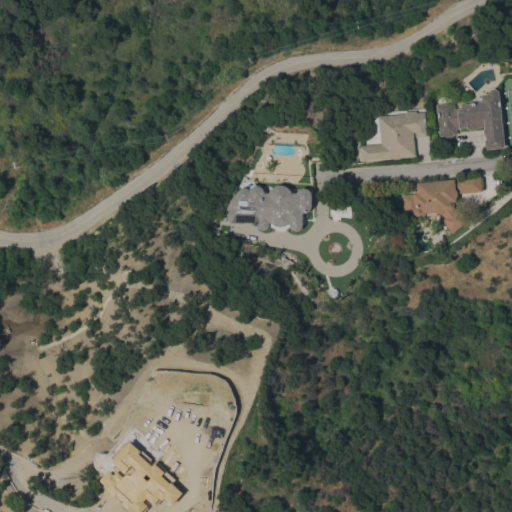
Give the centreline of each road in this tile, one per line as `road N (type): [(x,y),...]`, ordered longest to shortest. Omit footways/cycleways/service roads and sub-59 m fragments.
road 1 (secondary): [(480,0),(398,46),(268,75),(76,225),(31,241),(0,237)]
road 2 (residential): [(511,160),(318,180)]
